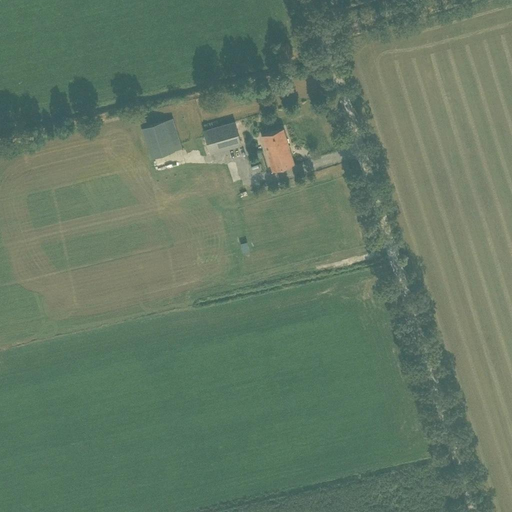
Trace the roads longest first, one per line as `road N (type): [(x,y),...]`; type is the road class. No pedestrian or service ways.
road 1 (unclassified): [(475,511),(319,31)]
road 2 (unclassified): [(319,31),(435,0)]
